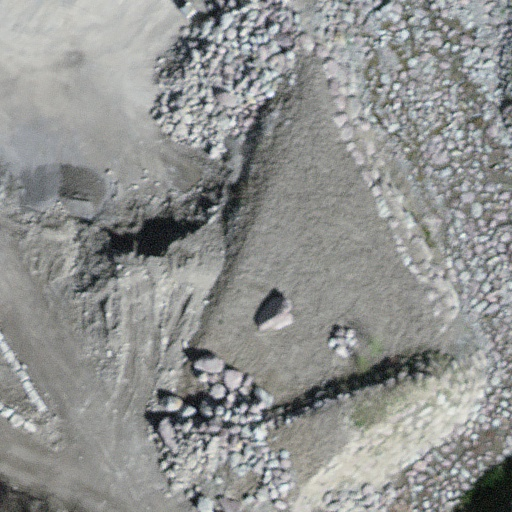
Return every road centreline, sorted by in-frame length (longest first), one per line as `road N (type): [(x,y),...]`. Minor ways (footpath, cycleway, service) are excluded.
road 1 (track): [(36,0),(431,511)]
road 2 (track): [(179,511),(0,233)]
